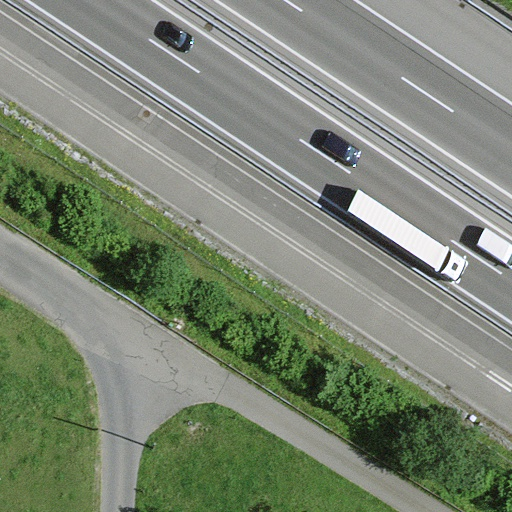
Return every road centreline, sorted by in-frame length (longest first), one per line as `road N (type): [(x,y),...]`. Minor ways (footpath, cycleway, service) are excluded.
road 1 (motorway): [(84,0),(511,284)]
road 2 (unclassified): [(119,331),(416,511)]
road 3 (motorway): [(511,138),(297,0)]
road 4 (unclassified): [(119,331),(116,511)]
road 5 (unclassified): [(119,331),(0,252)]
